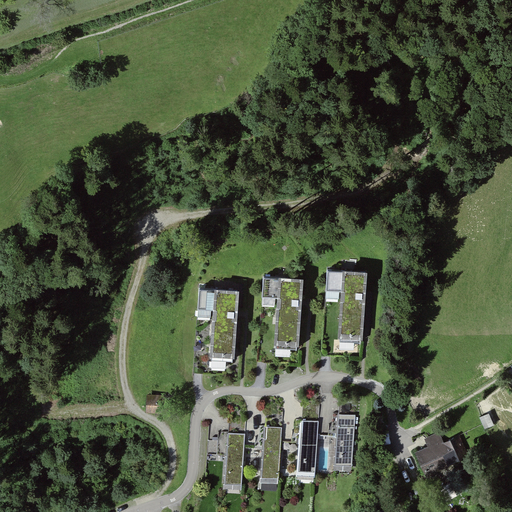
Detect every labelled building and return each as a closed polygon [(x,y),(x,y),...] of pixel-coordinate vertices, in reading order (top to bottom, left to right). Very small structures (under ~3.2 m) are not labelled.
[(364,273),(325,271),(324,290),(338,291),(335,337),(360,338),(364,273)] [(300,280),(261,278),(260,299),(275,300),(272,344),(295,346),(300,280)] [(230,359),(236,292),(197,289),(195,310),(210,311),(206,357),(230,359)] [(163,398),(148,397),(147,411),(162,412),(163,398)] [(355,416),(337,414),(333,469),(351,470),(355,416)] [(317,421),(300,420),(296,476),(314,477),(317,421)] [(280,428),(263,427),(260,482),(278,483),(280,428)] [(244,435),(226,434),(223,487),(241,488),(244,435)] [(457,438),(420,455),(428,472),(465,455),(457,438)]
